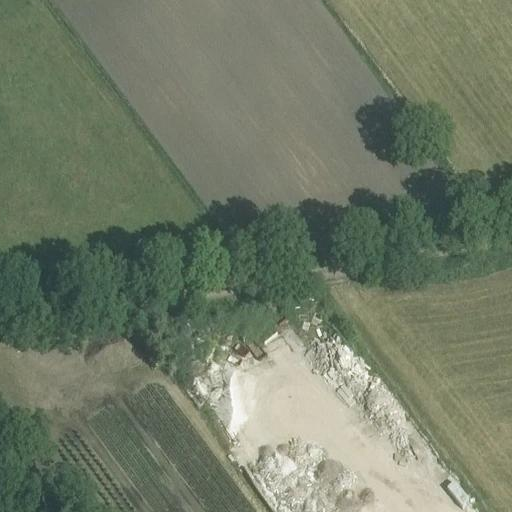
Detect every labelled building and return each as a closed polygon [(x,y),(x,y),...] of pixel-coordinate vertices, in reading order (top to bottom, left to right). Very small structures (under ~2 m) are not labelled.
[(336,334),(325,341),(332,352),(343,346),(336,334)] [(123,364),(140,362),(138,350),(121,352),(123,364)] [(258,370),(259,352),(237,352),(237,370),(258,370)] [(335,407),(341,402),(328,383),(322,388),(335,407)] [(309,469),(300,473),(308,494),(317,490),(309,469)] [(335,498),(326,506),(331,511),(344,511),(347,510),(335,498)]
